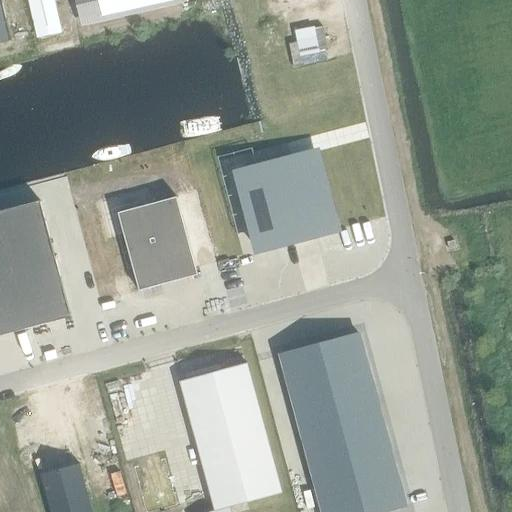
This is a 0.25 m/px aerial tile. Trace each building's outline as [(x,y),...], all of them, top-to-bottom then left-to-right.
[(0,0),(0,45),(10,43),(0,0)] [(80,0),(85,20),(173,0),(80,0)] [(316,152),(236,173),(254,242),(255,242),(257,252),(267,249),(267,250),(336,232),(316,152)] [(176,198),(117,214),(138,293),(198,276),(176,198)] [(40,202),(0,212),(0,336),(71,318),(40,202)] [(364,334),(287,355),(307,430),(329,511),(395,511),(411,508),(384,408),(364,334)] [(246,364),(180,382),(185,401),(187,401),(193,423),(191,423),(203,466),(205,466),(211,487),(209,488),(215,511),(232,507),(235,507),(282,494),(246,364)] [(95,511),(82,466),(45,475),(55,511),(95,511)]
